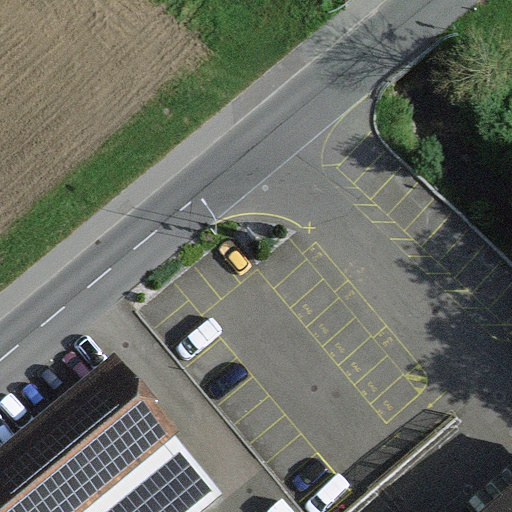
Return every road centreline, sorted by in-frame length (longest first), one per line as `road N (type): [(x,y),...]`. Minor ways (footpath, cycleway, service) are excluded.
road 1 (unclassified): [(511,390),(495,382),(259,146)]
road 2 (tertiary): [(0,364),(259,146)]
road 3 (tertiary): [(259,146),(433,0)]
